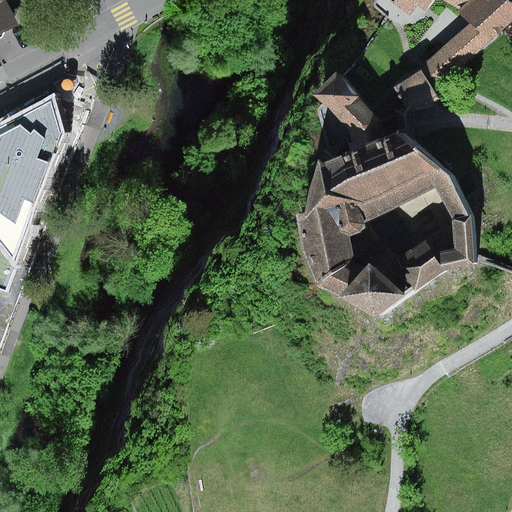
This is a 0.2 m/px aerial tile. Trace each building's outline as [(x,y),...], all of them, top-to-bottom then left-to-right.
[(0,0),(0,38),(29,24),(16,0),(0,0)] [(511,0),(406,0),(418,9),(425,0),(427,0),(434,5),(438,0),(463,0),(469,3),(483,19),(431,62),(446,87),(511,29),(511,0)] [(446,87),(431,62),(402,79),(420,111),(449,94),(448,91),(446,87)] [(464,265),(462,262),(490,259),(490,251),(486,207),(465,166),(450,156),(436,136),(434,139),(413,120),(381,133),(377,123),(388,113),(369,92),(373,88),(358,67),(356,68),(351,64),(351,63),(328,83),(341,96),(352,111),(367,139),(339,151),(327,203),(316,206),(331,272),(338,270),(333,279),(360,294),(362,289),(395,309),(426,283),(433,292),(464,265)] [(53,94),(0,122),(0,250),(16,270),(65,133),(53,94)]
